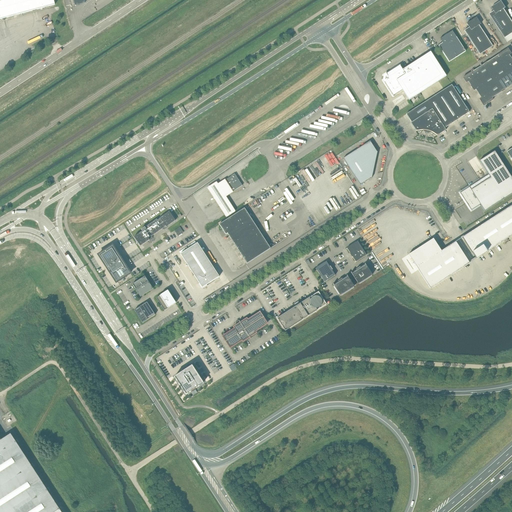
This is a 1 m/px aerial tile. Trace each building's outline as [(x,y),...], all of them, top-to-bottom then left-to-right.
[(0,0),(0,19),(55,5),(53,0),(0,0)] [(506,8),(504,5),(501,1),(495,5),(493,7),(492,8),(493,9),(494,11),(489,14),(492,18),(505,38),(508,43),(511,39),(511,21),(504,9),(505,8),(506,8)] [(480,24),(481,24),(476,17),(466,24),(467,25),(468,25),(469,27),(464,31),(480,55),(493,46),(479,25),(480,24)] [(449,62),(465,51),(456,37),(452,31),(440,39),(442,43),(438,46),(449,62)] [(511,59),(509,55),(511,54),(508,49),(463,78),(466,83),(468,82),(474,91),(475,90),(481,98),(479,99),(480,101),(484,106),(491,101),(492,98),(511,85),(511,59)] [(446,76),(433,56),(430,52),(402,70),(400,66),(400,65),(385,75),(386,75),(387,77),(386,80),(384,82),(384,81),(393,96),(394,96),(393,95),(402,90),(409,100),(446,76)] [(452,85),(427,101),(406,114),(411,122),(411,123),(415,130),(416,130),(416,131),(416,132),(417,131),(419,131),(421,130),(422,130),(423,130),(424,132),(427,133),(429,133),(431,132),(433,133),(434,133),(435,134),(436,135),(437,136),(437,135),(438,135),(446,130),(444,128),(469,112),(452,85)] [(377,152),(370,141),(343,159),(360,185),(371,178),(377,152)] [(511,193),(511,178),(494,151),(480,161),(490,178),(471,190),(469,187),(460,193),(471,210),(480,204),(484,211),(511,193)] [(233,192),(243,186),(235,173),(225,180),(233,192)] [(233,192),(225,180),(217,185),(216,183),(206,189),(226,219),(235,212),(226,197),(233,193),(233,192)] [(511,204),(462,237),(476,258),(511,234),(511,204)] [(270,249),(244,208),(219,225),(220,226),(226,234),(227,233),(247,264),(270,249)] [(142,231),(134,237),(140,246),(149,240),(151,238),(151,237),(163,228),(165,226),(166,227),(175,221),(169,212),(160,218),(157,220),(157,219),(144,228),(144,227),(141,230),(142,231)] [(456,242),(441,251),(433,239),(409,255),(431,288),(469,263),(456,242)] [(356,262),(366,255),(357,241),(347,248),(350,253),(349,254),(352,257),(356,262)] [(197,243),(180,254),(199,283),(198,284),(199,284),(202,288),(206,285),(207,286),(207,285),(219,277),(197,243)] [(116,283),(130,273),(112,246),(98,255),(116,283)] [(315,268),(320,275),(324,282),(335,275),(332,270),(332,269),(330,266),(329,267),(326,261),(315,268)] [(372,275),(365,264),(364,264),(365,265),(360,267),(359,267),(356,269),(356,270),(352,273),(351,272),(351,273),(358,284),(372,275)] [(354,286),(347,275),(346,275),(347,276),(342,279),(342,278),(338,281),(338,282),(333,285),(333,284),(340,296),(354,287),(354,286)] [(132,284),(136,289),(135,289),(140,297),(153,289),(148,281),(145,276),(132,284)] [(174,300),(172,297),(170,294),(168,290),(166,292),(160,295),(156,298),(160,304),(164,310),(168,308),(176,303),(174,300)] [(298,301),(294,304),(296,306),(277,318),(285,331),(326,304),(318,292),(300,304),(298,301)] [(147,302),(145,303),(139,307),(134,310),(142,323),(148,320),(155,315),(147,302)] [(267,324),(262,317),(260,312),(247,320),(247,319),(240,323),(239,321),(237,323),(238,324),(234,327),(235,329),(223,336),(230,347),(242,339),(243,341),(256,333),(255,331),(267,324)] [(174,377),(185,395),(203,383),(198,376),(199,375),(196,371),(195,372),(191,366),(174,377)] [(0,511),(61,511),(0,417),(0,511)]
